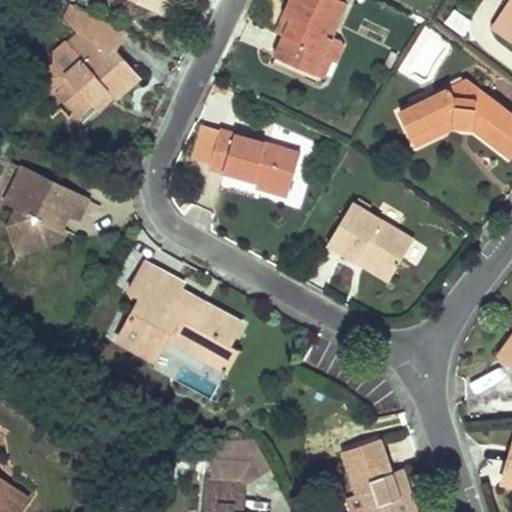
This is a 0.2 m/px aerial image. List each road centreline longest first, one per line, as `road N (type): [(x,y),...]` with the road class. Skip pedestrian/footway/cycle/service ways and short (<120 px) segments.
road 1 (residential): [(416,363),(170,227),(155,203),(154,171),(236,0)]
road 2 (residential): [(416,363),(511,238)]
road 3 (residential): [(468,511),(416,363)]
